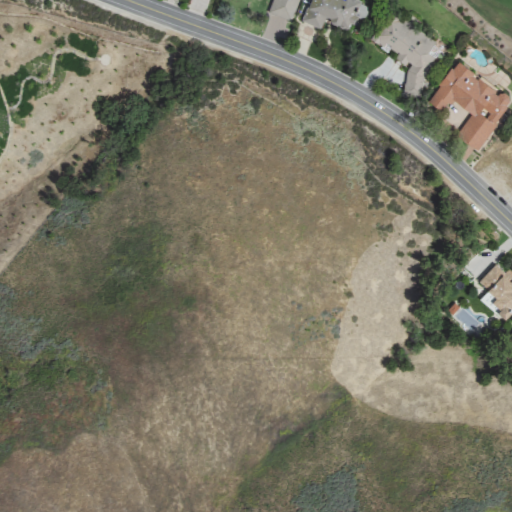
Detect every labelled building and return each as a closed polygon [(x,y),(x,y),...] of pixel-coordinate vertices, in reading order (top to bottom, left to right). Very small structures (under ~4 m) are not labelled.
[(290,22),(297,0),(270,0),(266,13),(290,22)] [(309,0),(301,22),(319,29),(322,20),(351,29),(355,16),(362,18),(368,1),(363,0),(309,0)] [(417,99),(434,57),(428,54),(435,37),(384,17),(372,45),(395,54),(393,60),(410,66),(399,92),(417,99)] [(476,150),(511,100),(454,61),(427,102),(442,112),(450,100),(470,114),(455,135),(476,150)] [(477,283),(495,298),(489,305),(511,324),(511,274),(506,269),(503,273),(493,265),(477,283)]
